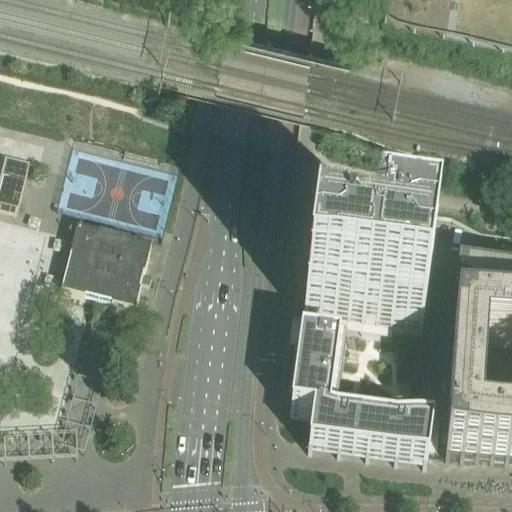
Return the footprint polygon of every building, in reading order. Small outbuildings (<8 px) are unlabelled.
[(29,167),(6,162),(2,177),(0,184),(0,210),(18,215),(29,167)] [(315,193),(315,197),(323,198),(323,194),(324,188),(316,187),(315,193)] [(323,199),(318,233),(331,235),(335,200),(323,199)] [(115,312),(130,316),(134,317),(140,296),(139,296),(141,288),(148,290),(149,290),(151,282),(150,282),(144,280),(151,253),(76,234),(75,240),(67,269),(65,277),(60,298),(110,311),(115,312)] [(303,319),(303,324),(323,327),(331,328),(332,328),(391,337),(421,341),(431,266),(390,260),(313,250),(303,319)] [(511,287),(456,280),(452,310),(455,311),(447,431),(445,465),(511,469),(511,287)] [(300,346),(289,420),(312,423),(309,446),(308,454),(307,457),(311,458),(336,461),(340,462),(364,465),(368,466),(393,469),(397,470),(422,473),(426,474),(426,470),(427,463),(428,460),(428,454),(431,436),(417,435),(327,422),(337,351),(329,350),(328,350),(320,348),(300,346)]
